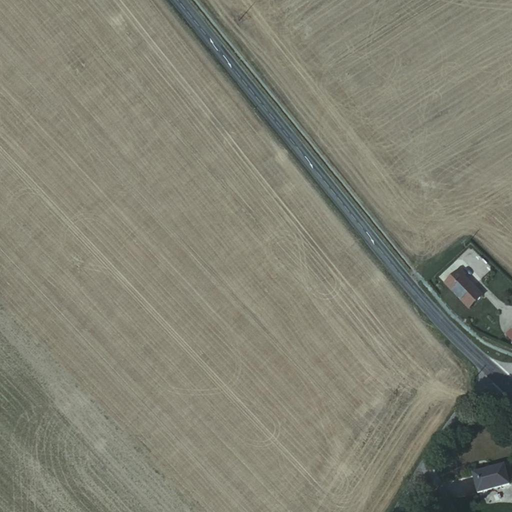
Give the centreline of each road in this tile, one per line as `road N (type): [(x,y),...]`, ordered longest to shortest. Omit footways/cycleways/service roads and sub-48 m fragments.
road 1 (tertiary): [(489,366),(415,293),(171,0)]
road 2 (residential): [(398,511),(489,366)]
